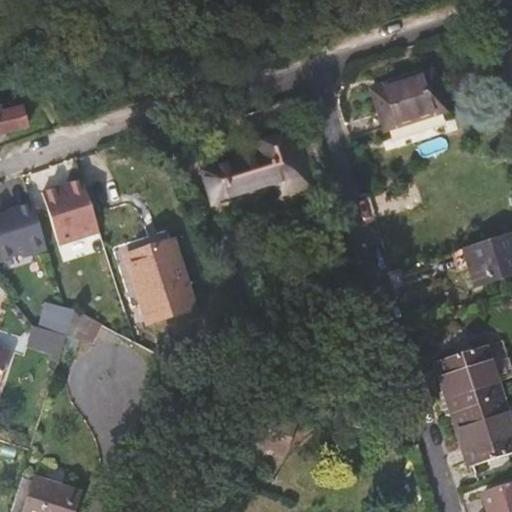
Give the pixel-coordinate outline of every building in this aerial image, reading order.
[(373,91),(387,131),(445,112),(432,71),(373,91)] [(23,112),(0,118),(0,138),(28,130),(23,112)] [(212,173),(222,202),(282,182),(285,193),(311,185),(295,135),(265,145),(267,154),(212,173)] [(48,193),(64,246),(105,234),(88,181),(73,186),(74,190),(65,193),(64,189),(48,193)] [(0,261),(25,255),(30,257),(50,252),(37,204),(20,209),(21,213),(10,216),(9,212),(0,214),(0,261)] [(478,288),(511,277),(511,233),(471,246),(466,248),(478,288)] [(174,244),(128,259),(148,323),(193,309),(174,244)] [(69,334),(77,310),(50,297),(41,329),(69,334)] [(96,344),(103,324),(77,310),(69,334),(80,339),(96,344)] [(41,329),(35,327),(35,328),(51,334),(48,344),(57,347),(53,358),(61,360),(62,357),(63,351),(69,334),(41,329)] [(62,357),(73,361),(80,339),(69,334),(63,351),(62,357)] [(511,453),(511,438),(482,348),(435,364),(445,393),(440,395),(448,418),(453,416),(470,468),(511,453)] [(0,392),(12,354),(0,350),(0,392)] [(241,358),(249,388),(274,379),(266,351),(241,358)] [(341,402),(335,419),(398,440),(392,418),(341,402)] [(293,422),(263,413),(255,440),(269,445),(272,437),(287,441),(293,422)] [(11,511),(25,511),(35,479),(23,475),(11,511)] [(73,511),(80,493),(35,479),(25,511),(73,511)] [(511,511),(511,485),(483,495),(488,511),(511,511)]
